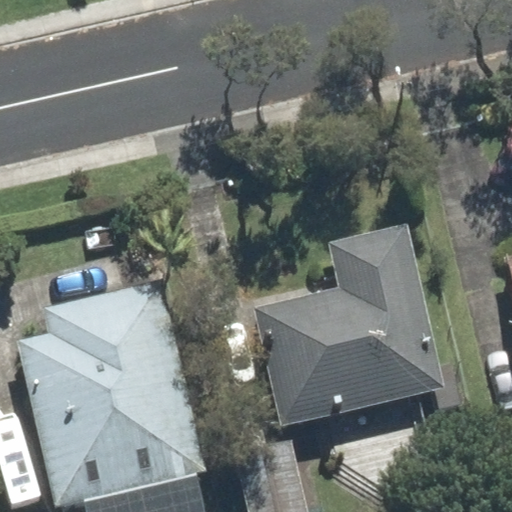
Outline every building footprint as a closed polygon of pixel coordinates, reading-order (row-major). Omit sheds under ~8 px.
[(338,294),(255,315),(287,438),(442,398),(399,234),(327,252),(338,294)] [(511,259),(503,262),(511,302),(511,259)] [(206,511),(154,286),(41,313),(48,343),(13,351),(50,511),(83,511),(91,510),(91,511),(206,511)] [(511,511),(511,432),(485,438),(501,511),(511,511)] [(305,511),(290,447),(231,461),(242,511),(305,511)]
